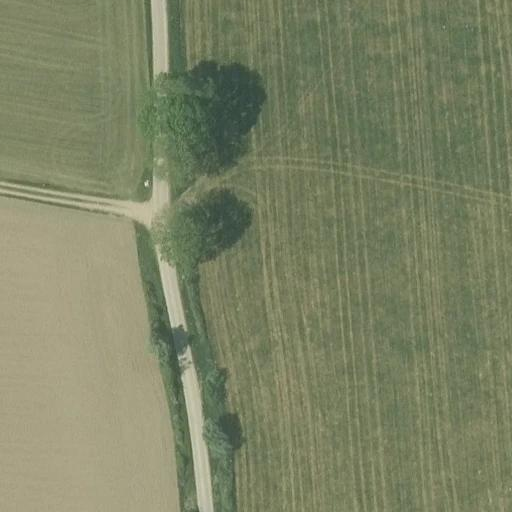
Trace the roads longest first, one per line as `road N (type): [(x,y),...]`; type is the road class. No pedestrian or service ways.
road 1 (unclassified): [(205,511),(159,216),(157,0)]
road 2 (track): [(0,186),(159,216)]
